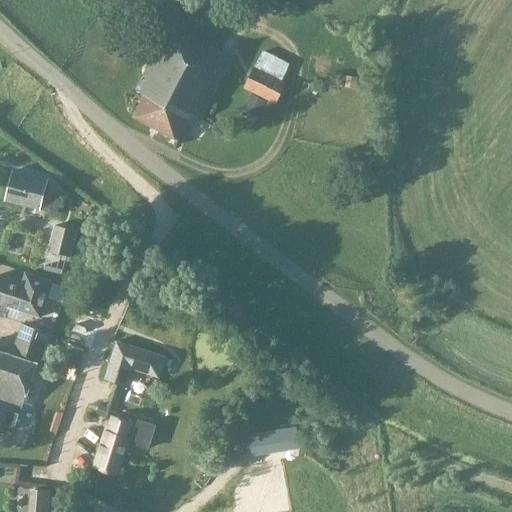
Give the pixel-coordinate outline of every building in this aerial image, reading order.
[(148,88),(133,116),(177,140),(191,114),(201,119),(232,59),(169,26),(139,83),(148,88)] [(251,62),(256,46),(245,42),(240,58),(251,62)] [(243,88),(277,106),(288,85),(282,81),(290,65),(263,50),(243,88)] [(362,57),(361,79),(372,79),(373,57),(362,57)] [(347,75),(346,87),(357,88),(359,77),(347,75)] [(256,118),(264,101),(249,94),(240,110),(256,118)] [(47,180),(13,170),(5,200),(39,209),(40,209),(57,213),(61,196),(44,191),(47,180)] [(48,252),(71,257),(77,232),(54,227),(48,252)] [(45,260),(42,270),(62,275),(64,266),(45,260)] [(0,317),(4,319),(8,307),(43,317),(54,282),(25,273),(21,284),(0,277),(0,317)] [(12,352),(42,362),(51,333),(21,324),(12,352)] [(117,340),(103,380),(126,388),(132,370),(159,379),(167,357),(117,340)] [(0,401),(21,408),(26,393),(36,364),(0,352),(0,401)] [(13,428),(17,413),(0,407),(0,425),(0,424),(13,428)] [(104,431),(104,432),(93,466),(118,474),(129,439),(127,438),(132,423),(110,416),(104,431)] [(131,446),(149,451),(156,426),(138,421),(131,446)] [(298,440),(296,428),(260,434),(262,446),(298,440)]
